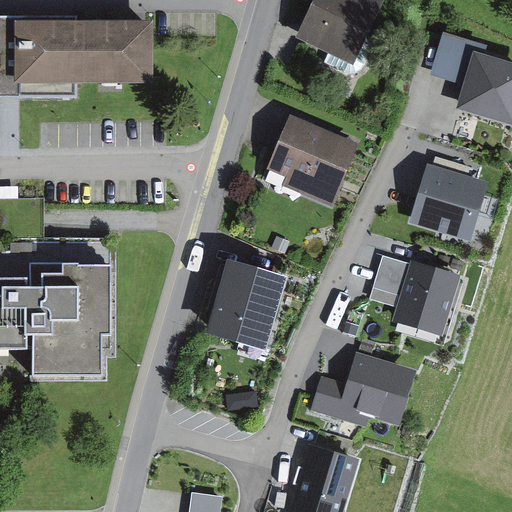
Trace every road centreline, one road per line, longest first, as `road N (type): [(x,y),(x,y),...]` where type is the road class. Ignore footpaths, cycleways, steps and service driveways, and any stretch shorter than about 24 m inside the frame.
road 1 (residential): [(148,423),(229,449),(266,439),(409,117)]
road 2 (residential): [(148,423),(268,0)]
